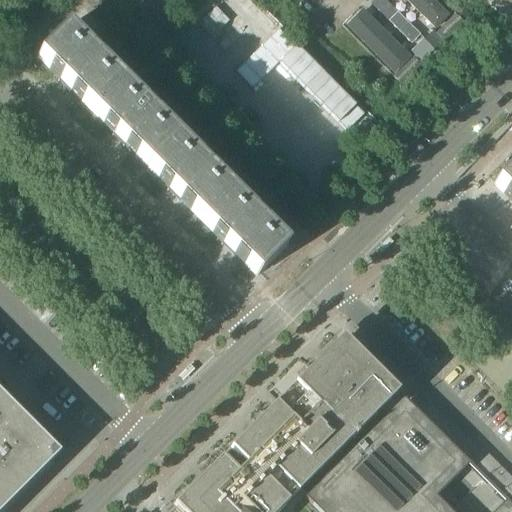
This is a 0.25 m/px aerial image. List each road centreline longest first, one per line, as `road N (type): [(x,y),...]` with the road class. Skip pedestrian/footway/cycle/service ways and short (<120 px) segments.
road 1 (residential): [(116,482),(317,281)]
road 2 (residential): [(511,472),(317,281)]
road 3 (residential): [(317,281),(426,173)]
road 4 (residential): [(511,257),(426,173)]
